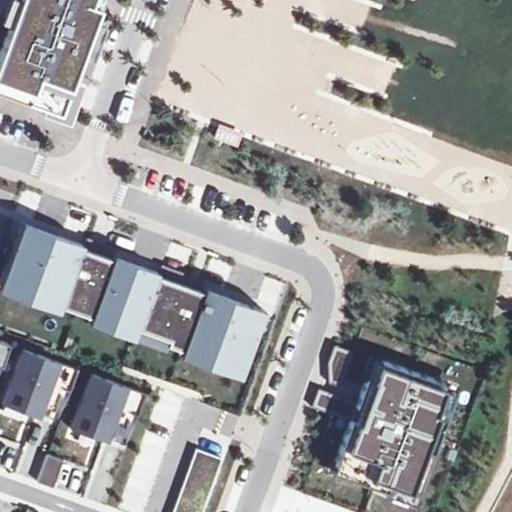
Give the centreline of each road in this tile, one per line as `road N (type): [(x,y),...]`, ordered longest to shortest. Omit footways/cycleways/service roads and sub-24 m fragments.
road 1 (residential): [(80,175),(331,273),(244,511)]
road 2 (residential): [(80,175),(144,0)]
